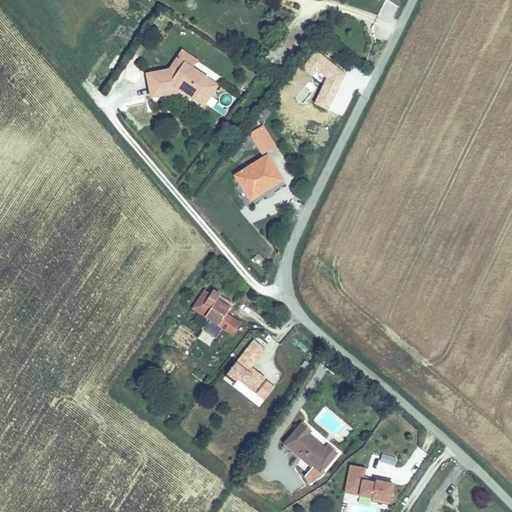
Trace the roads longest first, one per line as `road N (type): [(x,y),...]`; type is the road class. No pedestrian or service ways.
road 1 (unclassified): [(511,502),(300,311),(286,282),(288,249),(413,0)]
road 2 (unknown): [(291,293),(257,278),(118,115),(136,66)]
